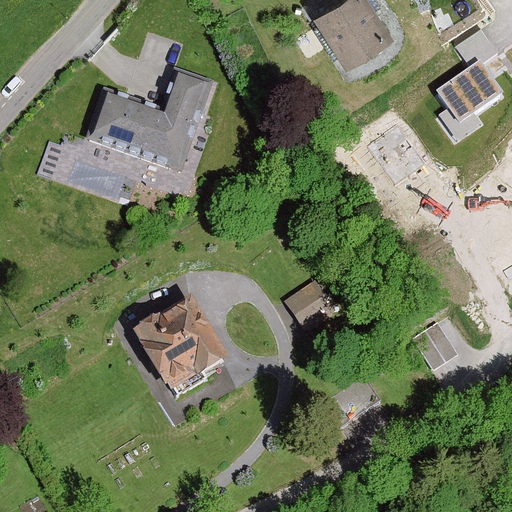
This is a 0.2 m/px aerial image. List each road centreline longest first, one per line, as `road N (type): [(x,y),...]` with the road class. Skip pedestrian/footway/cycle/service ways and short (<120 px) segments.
road 1 (unclassified): [(264,511),(425,418),(511,343)]
road 2 (unclassified): [(105,0),(0,116)]
